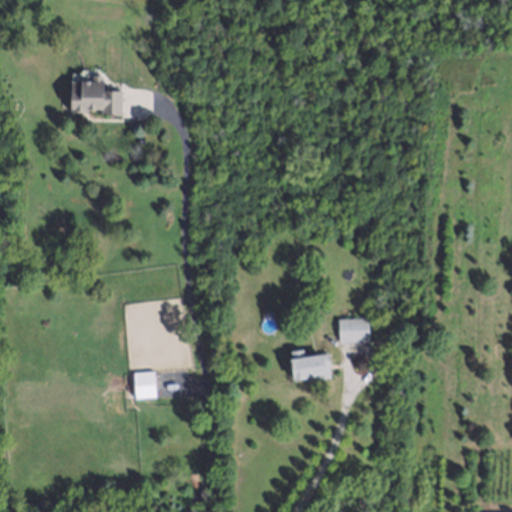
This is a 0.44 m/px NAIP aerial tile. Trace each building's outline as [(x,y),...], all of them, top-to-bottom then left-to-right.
[(71,77),(91,76),(92,70),(96,69),(100,71),(99,77),(102,77),(102,85),(118,85),(118,109),(100,108),(100,103),(80,102),(80,107),(71,107),(71,77)] [(334,317),(363,317),(363,337),(334,338),(334,317)] [(316,352),(319,372),(298,375),(294,354),(316,352)] [(154,376),(153,369),(166,368),(166,375),(154,376)] [(128,370),(149,369),(150,393),(129,394),(128,370)]
